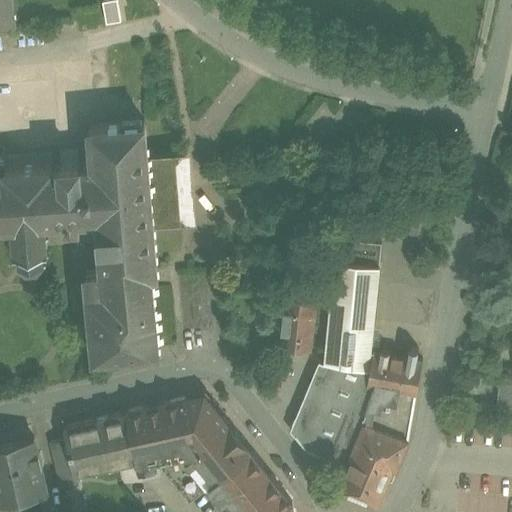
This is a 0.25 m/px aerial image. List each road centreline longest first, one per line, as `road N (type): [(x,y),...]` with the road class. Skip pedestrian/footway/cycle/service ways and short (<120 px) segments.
road 1 (residential): [(392,511),(418,455),(484,115)]
road 2 (residential): [(324,511),(217,364),(0,418)]
road 3 (residential): [(172,0),(258,60),(326,84),(484,115)]
